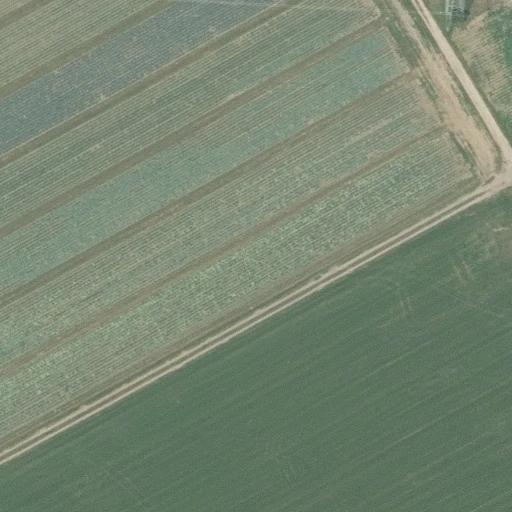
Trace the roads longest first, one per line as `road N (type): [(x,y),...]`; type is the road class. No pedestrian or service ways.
road 1 (track): [(511,173),(0,459)]
road 2 (track): [(417,0),(511,151)]
